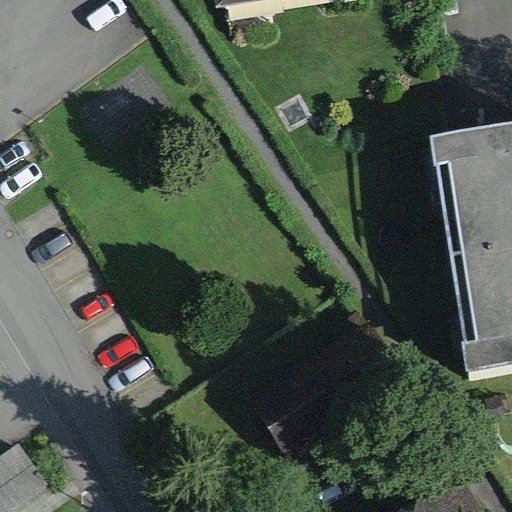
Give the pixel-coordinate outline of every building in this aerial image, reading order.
[(219,0),(225,34),(441,0),(219,0)] [(511,387),(511,160),(431,173),(463,395),(511,387)] [(380,329),(259,407),(294,461),(415,383),(380,329)] [(0,511),(23,511),(51,494),(24,452),(0,468),(0,511)] [(493,511),(482,489),(438,511),(493,511)]
